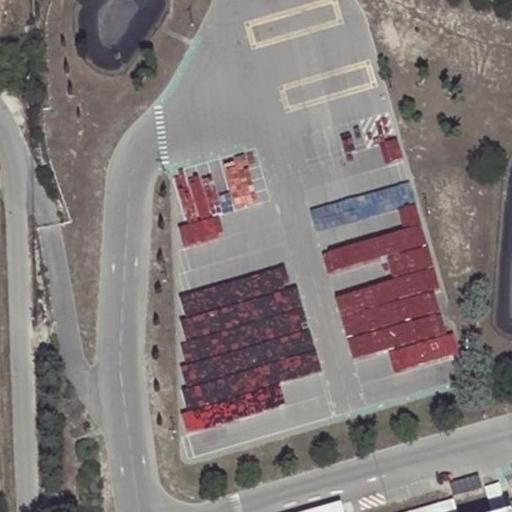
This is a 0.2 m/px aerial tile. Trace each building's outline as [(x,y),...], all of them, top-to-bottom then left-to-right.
[(400,137),(300,167),(308,194),(408,164),(400,137)] [(152,234),(214,451),(335,417),(310,327),(292,264),(241,279),(234,256),(260,249),(254,228),(282,221),(273,190),(270,191),(257,147),(228,155),(243,208),(152,234)] [(341,304),(441,277),(433,246),(332,273),(341,304)] [(62,511),(62,494),(49,494),(49,511),(62,511)] [(511,511),(511,510),(509,500),(468,511),(511,511)] [(341,511),(339,501),(301,511),(341,511)]
